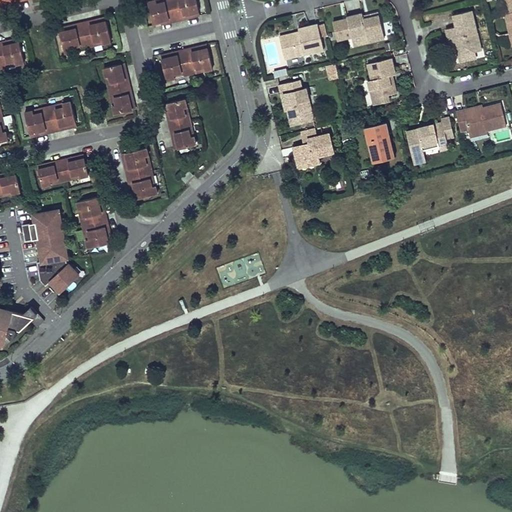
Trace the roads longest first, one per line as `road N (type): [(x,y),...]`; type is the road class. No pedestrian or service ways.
road 1 (residential): [(142,246),(247,148),(250,121),(228,24)]
road 2 (residential): [(0,374),(17,367),(142,246)]
road 3 (residential): [(400,0),(421,79),(451,89),(511,76)]
road 4 (residential): [(135,45),(151,113),(141,124),(98,134)]
road 5 (residential): [(98,134),(128,232),(142,246)]
